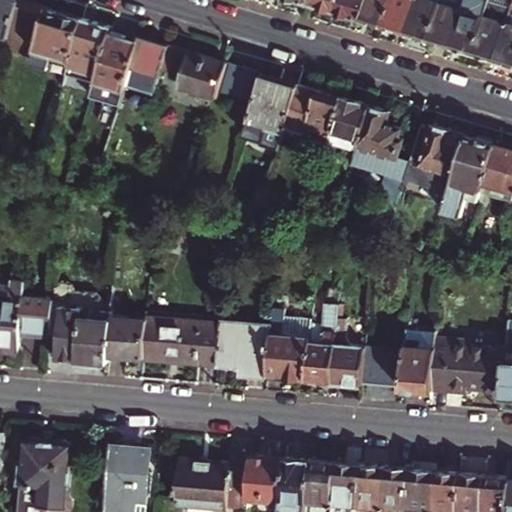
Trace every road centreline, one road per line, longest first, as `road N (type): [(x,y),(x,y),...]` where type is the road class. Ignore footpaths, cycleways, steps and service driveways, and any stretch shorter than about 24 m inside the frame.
road 1 (residential): [(0,389),(511,433)]
road 2 (residential): [(511,105),(157,0)]
